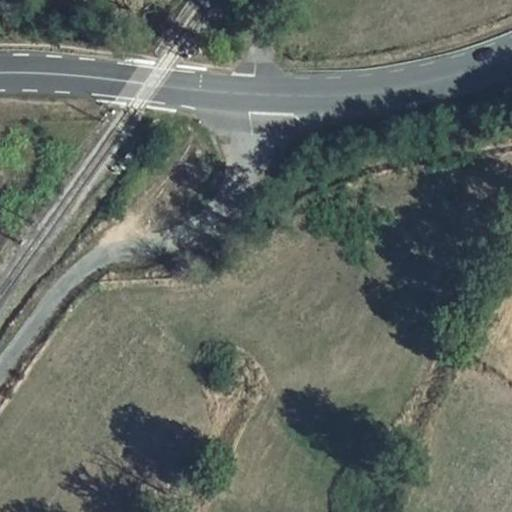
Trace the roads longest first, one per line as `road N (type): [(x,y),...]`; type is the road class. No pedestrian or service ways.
road 1 (unclassified): [(0,386),(75,279),(125,255),(189,244),(227,209),(259,94)]
road 2 (tertiary): [(0,73),(259,94)]
road 3 (tertiary): [(259,94),(394,88),(511,54)]
